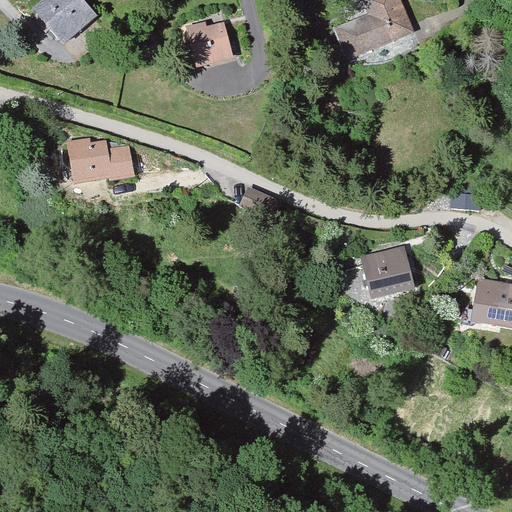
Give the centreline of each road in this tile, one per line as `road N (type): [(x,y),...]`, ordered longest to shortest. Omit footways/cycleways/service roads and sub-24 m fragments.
road 1 (residential): [(0,93),(208,159),(338,216),(390,223),(456,218),(511,242)]
road 2 (tertiary): [(458,511),(95,331),(0,298)]
